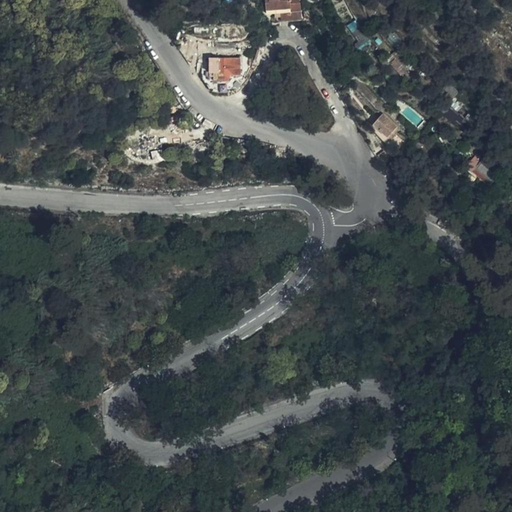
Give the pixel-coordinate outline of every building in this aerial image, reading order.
[(262,0),(263,7),(273,6),(273,10),(274,19),(287,18),(302,17),(302,7),(297,7),(296,0),(262,0)] [(445,11),(436,0),(429,7),(438,17),(445,11)] [(410,69),(393,51),(385,58),(402,76),(410,69)] [(240,73),(240,55),(212,55),(212,70),(218,71),(217,90),(227,90),(227,74),(240,73)] [(453,97),(446,105),(470,124),(482,108),(474,100),(463,88),(460,90),(453,97)] [(385,112),(374,123),(388,138),(400,126),(385,112)] [(494,177),(494,173),(475,156),(465,166),(471,172),(473,171),(488,185),(494,177)]
